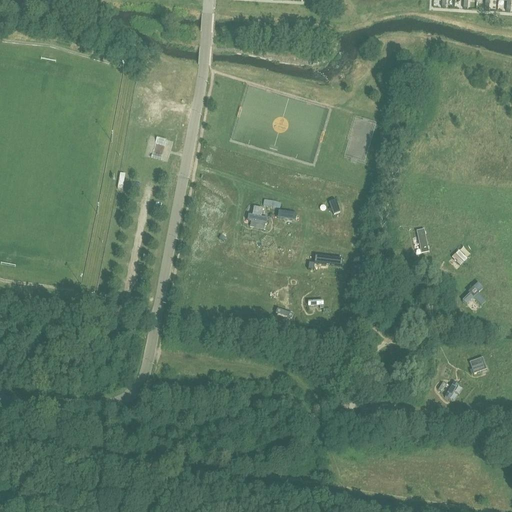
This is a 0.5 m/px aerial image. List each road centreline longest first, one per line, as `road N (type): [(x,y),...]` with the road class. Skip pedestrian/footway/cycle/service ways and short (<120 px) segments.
road 1 (unclassified): [(113,407),(138,387),(156,319),(204,65),(208,0)]
road 2 (unclassified): [(357,377),(348,411),(327,419),(113,407)]
